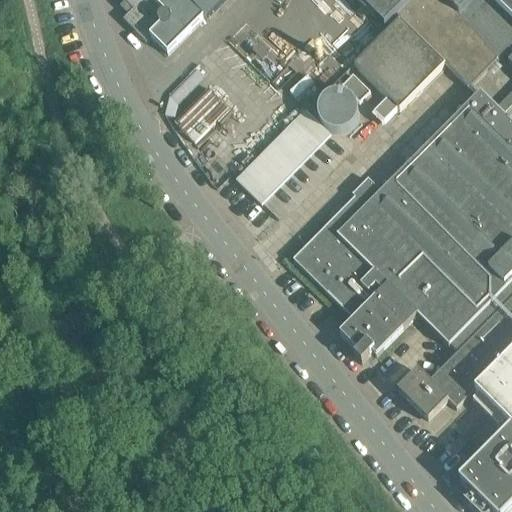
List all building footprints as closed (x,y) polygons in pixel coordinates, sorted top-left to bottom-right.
[(477,0),(121,0),(126,5),(127,4),(135,12),(124,23),(146,45),(150,40),(168,58),(204,21),(207,23),(230,0),(353,0),(385,31),(415,0),(441,0),(459,19),(477,0)] [(498,63),(459,19),(441,0),(416,0),(397,20),(399,22),(352,70),(385,103),(373,116),(383,125),(397,111),(399,114),(445,67),(470,91),(498,63)] [(511,0),(477,0),(459,19),(498,63),(507,54),(511,58),(511,63),(508,67),(511,71),(511,0)] [(210,89),(175,123),(196,144),(231,110),(210,89)] [(363,106),(332,91),(318,121),(349,135),(363,106)] [(511,126),(504,118),(498,113),(480,95),(479,96),(480,97),(381,195),(369,182),(353,198),(356,202),(342,216),(335,210),(328,217),(334,224),(294,264),(354,324),(341,338),(359,356),(355,360),(362,368),(373,357),(377,361),(418,320),(449,351),(451,349),(459,357),(430,387),(448,405),(448,406),(457,414),(477,394),(511,357),(511,126)] [(511,110),(511,98),(498,113),(504,118),(511,110)] [(255,203),(256,202),(312,145),(294,127),(237,184),(255,203)] [(511,357),(477,394),(511,428),(511,357)] [(448,406),(448,405),(430,387),(429,386),(419,375),(398,395),(428,426),(448,406)] [(510,511),(511,511),(511,430),(461,483),(467,489),(467,490),(467,491),(467,492),(467,493),(468,494),(468,495),(472,499),(467,503),(475,511),(510,511)]
